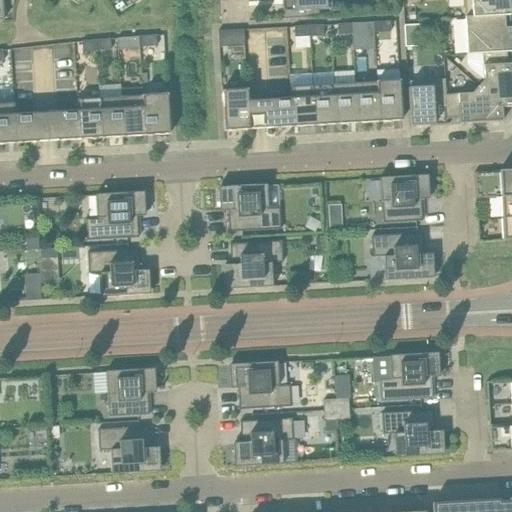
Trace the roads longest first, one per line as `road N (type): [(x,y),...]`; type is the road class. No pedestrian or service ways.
road 1 (residential): [(0,339),(447,314)]
road 2 (residential): [(179,169),(457,153)]
road 3 (residential): [(199,490),(476,474)]
road 4 (residential): [(0,501),(199,490)]
road 5 (residential): [(0,179),(179,169)]
